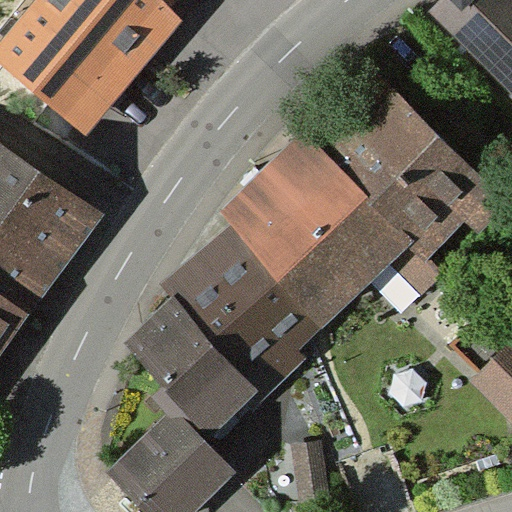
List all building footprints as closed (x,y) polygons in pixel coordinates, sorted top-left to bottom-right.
[(171,0),(39,0),(0,47),(0,57),(86,130),(178,20),(164,7),(171,0)] [(511,0),(464,0),(442,23),(511,92),(511,0)] [(216,400),(139,477),(173,511),(204,511),(246,471),(222,447),(402,266),(427,291),(511,206),(511,198),(389,77),(330,135),(317,122),(218,222),(233,238),(185,287),(207,309),(166,350),(216,400)] [(110,226),(0,154),(0,381),(5,385),(110,226)] [(511,349),(477,385),(511,419),(511,349)] [(330,446),(295,449),(299,503),(334,501),(330,446)]
